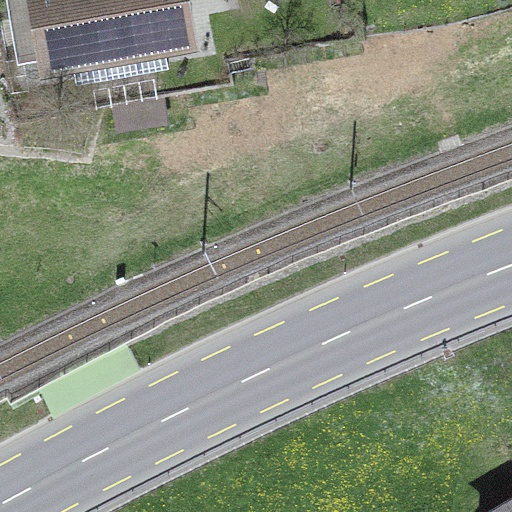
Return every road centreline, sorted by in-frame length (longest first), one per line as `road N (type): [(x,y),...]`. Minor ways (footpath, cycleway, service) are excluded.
road 1 (primary): [(0,508),(269,369),(511,268)]
road 2 (track): [(203,511),(137,394),(90,359),(0,336)]
